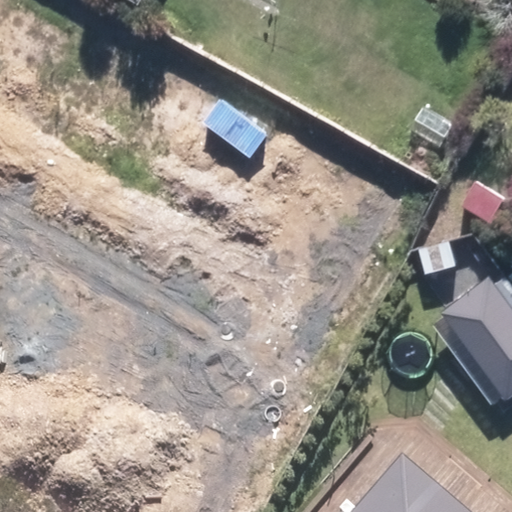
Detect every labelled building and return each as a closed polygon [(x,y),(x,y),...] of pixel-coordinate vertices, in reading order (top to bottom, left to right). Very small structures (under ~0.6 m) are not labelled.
[(82,122),(102,87),(83,76),(104,39),(35,0),(0,0),(0,181),(17,191),(63,111),(82,122)] [(193,165),(239,81),(167,41),(120,125),(193,165)] [(0,311),(12,318),(44,258),(0,234),(0,311)] [(511,310),(489,279),(450,308),(511,391),(511,310)] [(0,319),(0,374),(26,390),(50,348),(0,319)] [(307,370),(224,323),(194,376),(277,423),(307,370)] [(467,511),(405,459),(358,511),(467,511)] [(208,511),(214,502),(141,462),(113,511),(208,511)]
